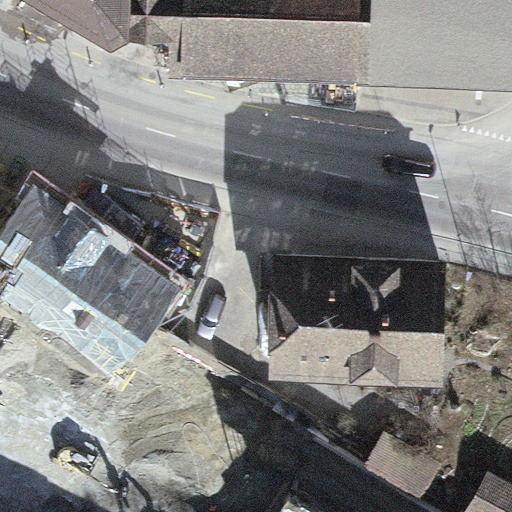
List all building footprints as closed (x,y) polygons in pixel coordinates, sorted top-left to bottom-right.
[(511,0),(78,0),(113,20),(119,19),(123,14),(173,16),(172,54),(361,62),(360,77),(511,83),(511,0)] [(0,229),(25,195),(0,180),(0,229)] [(174,284),(33,184),(25,195),(0,229),(0,333),(91,399),(174,284)] [(440,261),(275,254),(274,361),(436,370),(440,261)] [(0,511),(7,511),(42,455),(46,457),(62,432),(0,392),(0,511)] [(320,511),(214,450),(176,511),(142,511),(158,487),(111,458),(64,429),(62,432),(46,457),(42,455),(7,511),(320,511)]
